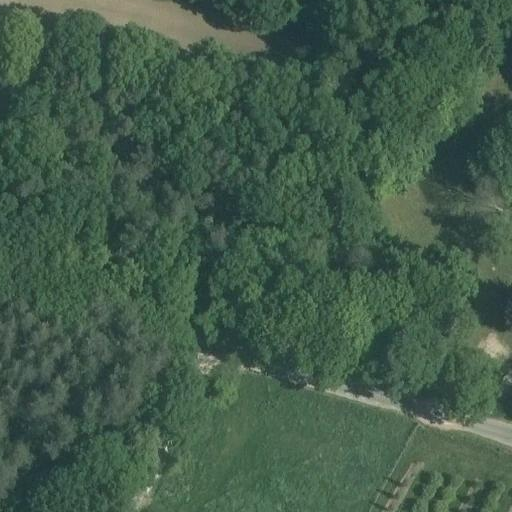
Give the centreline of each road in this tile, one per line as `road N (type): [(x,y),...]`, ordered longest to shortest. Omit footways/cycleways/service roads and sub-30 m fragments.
road 1 (tertiary): [(511,437),(0,289)]
road 2 (track): [(129,511),(218,351)]
